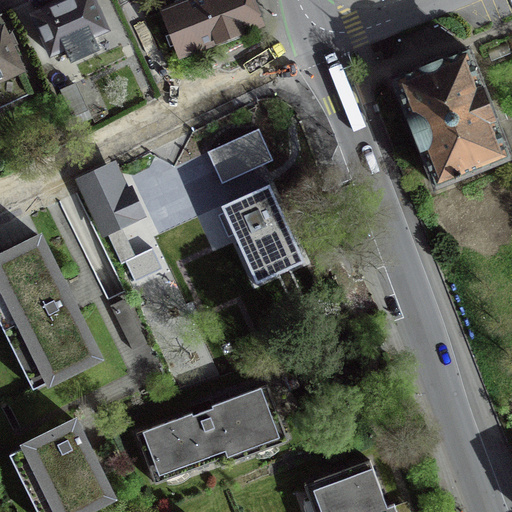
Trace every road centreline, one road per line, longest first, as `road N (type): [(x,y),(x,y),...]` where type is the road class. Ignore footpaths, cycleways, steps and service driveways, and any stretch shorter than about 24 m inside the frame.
road 1 (tertiary): [(322,28),(322,62),(482,511)]
road 2 (residential): [(178,109),(0,198)]
road 3 (residential): [(322,28),(178,109)]
road 4 (residential): [(125,0),(178,109)]
